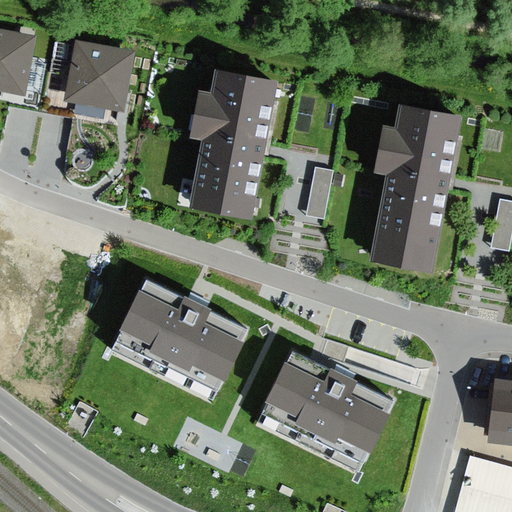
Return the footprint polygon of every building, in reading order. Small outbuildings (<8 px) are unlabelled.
[(0,89),(25,94),(36,33),(0,26),(0,89)] [(124,111),(136,49),(76,38),(64,99),(124,111)] [(262,151),(276,79),(213,67),(208,91),(197,89),(188,136),(200,138),(186,205),(249,217),(262,151)] [(450,183),(464,114),(399,101),(394,126),(379,123),(369,172),(383,175),(366,261),(432,274),(450,183)] [(302,214),(322,218),(331,170),(312,166),(302,214)] [(488,247),(507,251),(511,225),(511,200),(498,198),(488,247)] [(79,261),(0,236),(0,292),(63,312),(79,261)] [(142,276),(137,287),(178,307),(184,295),(142,276)] [(223,378),(243,338),(204,320),(210,307),(184,295),(178,307),(137,287),(118,326),(151,342),(148,349),(190,369),(192,364),(223,378)] [(249,325),(210,307),(204,320),(243,338),(249,325)] [(214,399),(223,378),(192,364),(190,369),(148,349),(151,342),(118,326),(107,348),(214,399)] [(288,346),(282,358),(323,377),(329,366),(288,346)] [(369,449),(388,409),(349,391),(355,378),(329,366),(323,377),(282,358),(263,397),(297,413),(293,420),(335,440),(337,434),(369,449)] [(511,374),(491,371),(483,435),(511,439),(511,374)] [(394,396),(355,378),(349,391),(388,409),(394,396)] [(359,469),(369,449),(337,434),(335,440),(293,420),(297,413),(263,397),(253,418),(359,469)] [(138,412),(134,420),(147,426),(150,419),(138,412)] [(511,511),(511,467),(472,457),(456,511),(511,511)] [(283,484),(279,491),(291,497),(295,490),(283,484)]
